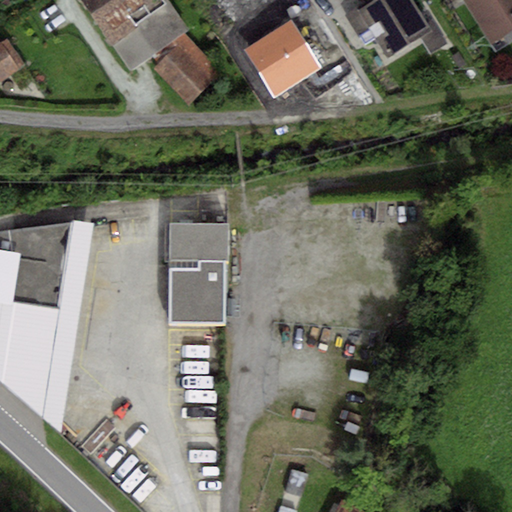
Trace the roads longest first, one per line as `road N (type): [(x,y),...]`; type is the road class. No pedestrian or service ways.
road 1 (track): [(511,158),(293,185),(243,215)]
road 2 (track): [(73,0),(128,89),(132,116),(113,124),(0,114)]
